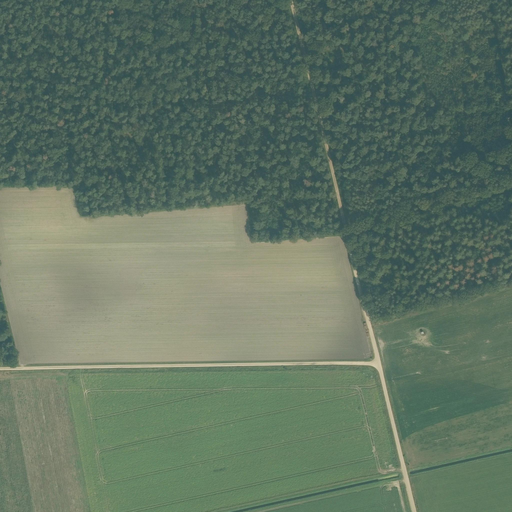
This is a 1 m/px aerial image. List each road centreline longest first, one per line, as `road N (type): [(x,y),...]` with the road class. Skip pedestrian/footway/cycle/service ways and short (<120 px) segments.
road 1 (track): [(377,364),(291,0)]
road 2 (track): [(18,369),(377,364)]
road 3 (track): [(511,152),(329,158)]
road 4 (track): [(413,511),(377,364)]
road 5 (track): [(493,0),(511,124)]
